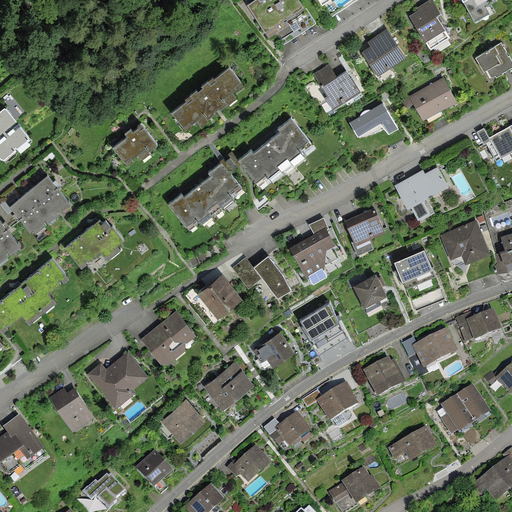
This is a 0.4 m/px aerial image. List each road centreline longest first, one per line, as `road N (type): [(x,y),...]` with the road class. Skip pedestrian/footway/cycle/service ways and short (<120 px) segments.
road 1 (residential): [(154,511),(320,376),(511,285)]
road 2 (residential): [(238,243),(511,98)]
road 3 (residential): [(0,399),(135,308)]
road 4 (residential): [(511,431),(467,468),(385,511)]
road 5 (residential): [(287,67),(392,0)]
